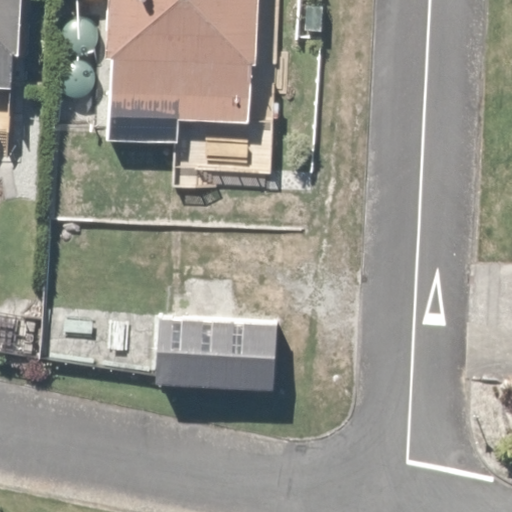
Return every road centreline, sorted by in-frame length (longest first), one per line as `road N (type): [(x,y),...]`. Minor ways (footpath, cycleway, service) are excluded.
road 1 (residential): [(421,0),(403,509)]
road 2 (residential): [(403,509),(0,431)]
